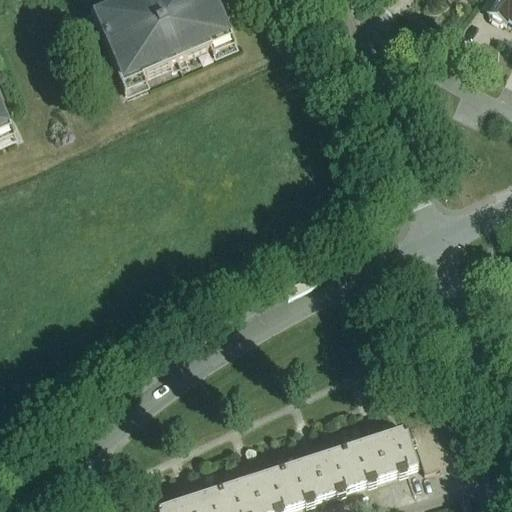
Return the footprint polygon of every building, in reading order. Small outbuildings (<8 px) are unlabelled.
[(118,0),(89,13),(90,15),(70,24),(80,46),(86,42),(112,98),(135,88),(132,82),(197,52),(200,58),(222,48),(199,0),(118,0)] [(506,30),(508,28),(511,30),(511,0),(499,0),(488,19),(493,21),(493,24),(500,28),(503,27),(506,30)] [(320,379),(312,362),(324,355),(309,327),(285,339),(309,384),(320,379)] [(420,408),(402,414),(407,431),(426,425),(420,408)] [(418,473),(417,472),(421,471),(423,478),(455,468),(443,431),(411,442),(412,444),(408,445),(404,435),(343,455),(356,493),(418,473)] [(298,511),(356,493),(343,455),(282,475),(293,511),(298,511)] [(293,511),(282,475),(220,495),(225,511),(293,511)] [(225,511),(220,495),(167,511),(225,511)]
